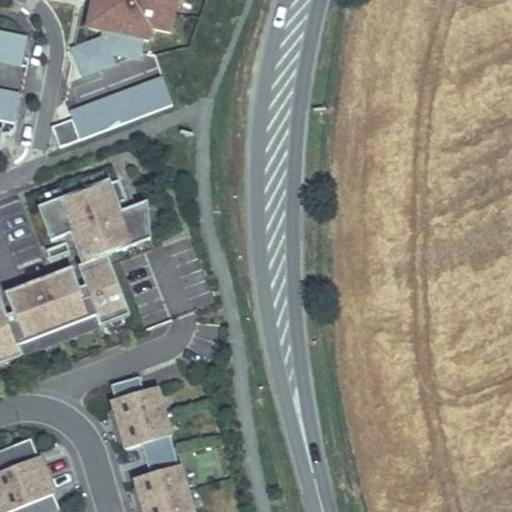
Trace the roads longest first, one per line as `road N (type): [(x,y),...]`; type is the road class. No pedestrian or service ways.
road 1 (secondary): [(280,0),(252,147),(263,313),(311,468)]
road 2 (secondary): [(311,468),(292,287),(293,107),(318,0)]
road 3 (residential): [(31,0),(49,18),(57,54),(33,173)]
road 4 (residential): [(110,511),(70,420),(26,408),(0,415)]
